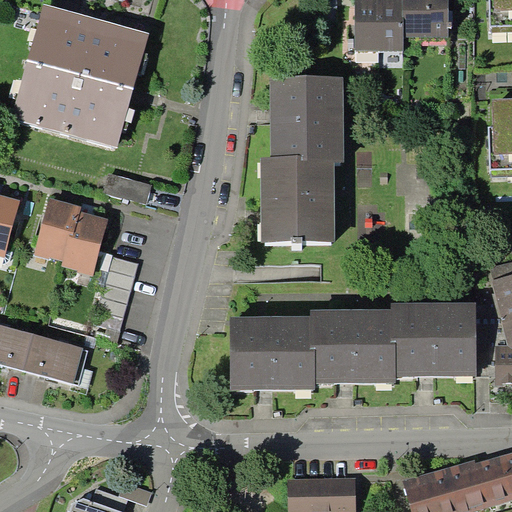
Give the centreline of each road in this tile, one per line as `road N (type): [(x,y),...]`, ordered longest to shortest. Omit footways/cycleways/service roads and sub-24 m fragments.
road 1 (residential): [(229,0),(150,443)]
road 2 (residential): [(185,444),(511,439)]
